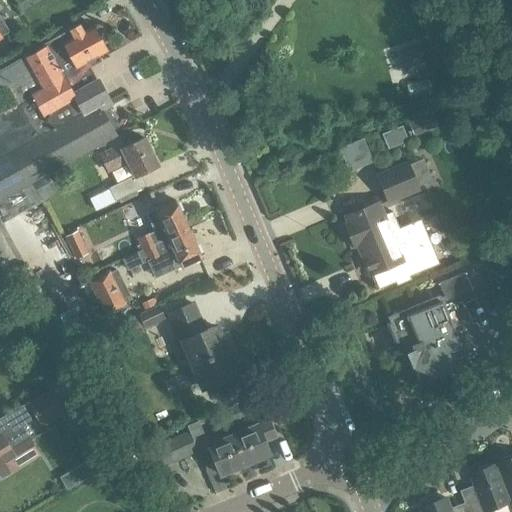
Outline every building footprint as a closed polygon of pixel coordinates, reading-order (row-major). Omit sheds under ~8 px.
[(0,38),(1,38),(8,32),(0,19),(0,38)] [(49,51),(58,67),(73,59),(78,68),(107,52),(93,28),(84,33),(80,26),(71,31),(74,35),(63,42),(64,44),(49,51)] [(74,95),(58,67),(49,51),(47,47),(24,60),(29,69),(23,73),(25,77),(6,87),(16,106),(0,115),(0,217),(3,223),(42,202),(58,192),(48,175),(116,137),(99,107),(109,101),(106,96),(82,110),(74,95)] [(82,110),(106,96),(98,81),(74,95),(82,110)] [(134,176),(109,188),(109,189),(101,193),(107,205),(115,201),(146,186),(141,174),(157,166),(144,139),(132,145),(130,140),(101,155),(109,171),(128,162),(134,176)] [(408,166),(407,164),(379,177),(389,201),(417,189),(417,187),(426,183),(418,163),(408,166)] [(168,238),(187,229),(174,200),(155,209),(168,238)] [(392,211),(382,215),(377,202),(346,215),(349,222),(343,225),(351,246),(358,244),(371,274),(372,273),(379,288),(396,281),(397,284),(411,278),(410,275),(439,263),(420,218),(399,227),(392,211)] [(82,247),(94,242),(88,227),(66,237),(77,262),(87,258),(82,247)] [(187,229),(168,238),(181,267),(201,258),(187,229)] [(142,250),(157,243),(152,232),(137,238),(142,250)] [(157,243),(142,250),(148,262),(162,255),(157,243)] [(122,260),(128,271),(148,262),(142,250),(122,260)] [(90,282),(105,314),(127,304),(111,271),(90,282)] [(386,316),(388,322),(386,323),(397,350),(403,347),(410,365),(433,375),(452,368),(454,373),(464,369),(467,377),(480,371),(477,364),(491,358),(475,322),(471,324),(464,306),(462,307),(461,304),(473,298),(463,273),(438,283),(443,295),(439,297),(438,295),(386,316)] [(319,298),(329,319),(351,308),(340,287),(319,298)] [(219,323),(214,325),(206,329),(194,301),(166,313),(178,341),(172,344),(177,356),(185,353),(191,366),(194,365),(198,376),(188,380),(185,373),(164,382),(170,395),(191,386),(201,381),(206,394),(214,391),(221,408),(240,400),(233,382),(243,378),(233,355),(237,353),(228,331),(223,333),(219,323)] [(166,319),(159,306),(131,318),(137,332),(166,319)] [(0,418),(0,423),(7,434),(22,425),(39,415),(42,421),(60,411),(47,389),(0,418)] [(222,411),(228,425),(262,411),(255,396),(233,405),(234,406),(222,411)] [(215,431),(228,425),(222,411),(209,417),(215,431)] [(232,434),(244,464),(269,453),(265,443),(278,438),(269,418),(256,423),(259,429),(245,435),(243,429),(232,434)] [(16,467),(17,469),(40,455),(22,425),(7,434),(0,423),(0,470),(2,475),(16,467)] [(153,471),(198,451),(188,431),(144,452),(153,471)] [(219,474),(244,464),(232,434),(221,439),(223,444),(209,450),(219,474)] [(495,464),(508,498),(511,496),(511,453),(502,458),(503,461),(495,464)] [(99,470),(93,459),(81,466),(88,477),(99,470)] [(76,461),(63,469),(73,485),(86,477),(76,461)] [(493,511),(491,504),(508,498),(495,464),(487,467),(486,464),(476,468),(477,471),(469,474),(475,489),(461,494),(467,511),(493,511)] [(467,511),(461,494),(461,495),(465,507),(451,511),(450,511),(445,497),(437,500),(436,497),(426,501),(427,504),(419,507),(420,511),(467,511)]
